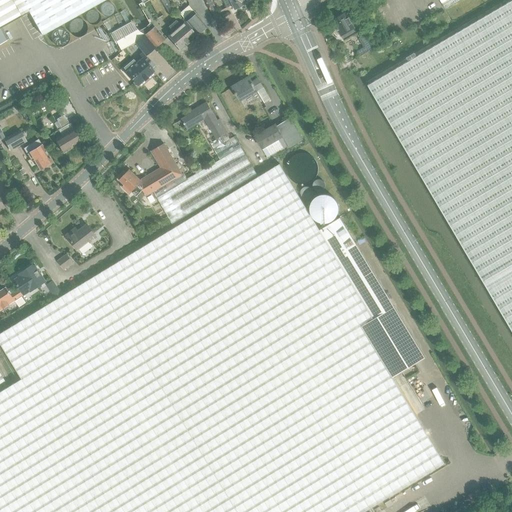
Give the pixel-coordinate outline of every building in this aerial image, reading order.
[(22,0),(0,0),(0,42),(4,40),(0,32),(0,27),(22,16),(23,15),(28,13),(29,12),(22,0)] [(22,0),(29,12),(41,34),(102,0),(22,0)] [(167,0),(161,0),(168,13),(173,10),(167,0)] [(210,0),(206,0),(204,2),(212,16),(217,14),(210,0)] [(227,0),(233,10),(241,6),(241,5),(250,0),(227,0)] [(511,334),(511,0),(367,86),(416,170),(511,334)] [(440,0),(445,9),(460,0),(440,0)] [(187,8),(186,9),(179,15),(183,19),(183,20),(197,35),(205,27),(191,12),(187,8)] [(336,37),(338,37),(340,42),(343,40),(343,41),(356,34),(344,13),(339,17),(337,16),(334,18),(333,20),(331,21),(335,27),(333,28),(332,30),(336,37)] [(172,33),(167,38),(179,51),(195,37),(183,24),(180,26),(175,21),(168,28),(172,33)] [(145,35),(138,31),(130,22),(112,32),(120,49),(121,51),(134,43),(145,35)] [(154,28),(147,34),(146,35),(144,37),(155,49),(164,41),(154,28)] [(140,51),(145,57),(155,49),(144,37),(146,35),(145,35),(134,43),(140,51)] [(364,37),(358,41),(363,48),(357,52),(360,57),(372,50),(364,37)] [(173,53),(166,57),(170,62),(178,58),(173,53)] [(347,55),(342,58),(346,64),(351,61),(347,55)] [(132,61),(126,67),(124,68),(127,71),(125,71),(137,85),(152,72),(141,59),(135,65),(132,61)] [(239,102),(258,91),(265,103),(269,100),(257,79),(252,82),(249,77),(231,87),(239,102)] [(204,120),(216,140),(227,134),(228,133),(221,123),(219,124),(206,103),(191,111),(192,114),(181,121),(187,130),(204,120)] [(60,136),(54,140),(62,154),(80,143),(63,116),(56,121),(61,129),(58,131),(60,136)] [(261,150),(262,150),(297,129),(290,118),(276,126),(275,124),(254,137),(261,150)] [(267,158),(283,149),(288,146),(289,148),(303,140),(297,129),(262,150),(267,158)] [(19,131),(3,140),(10,152),(26,142),(19,131)] [(216,140),(210,144),(220,159),(240,148),(234,137),(230,139),(227,134),(216,140)] [(38,141),(23,150),(31,162),(33,161),(39,171),(44,167),(45,168),(49,165),(50,164),(51,162),(41,145),(41,146),(38,141)] [(146,196),(153,192),(182,175),(163,145),(152,151),(163,170),(141,183),(129,171),(124,175),(122,175),(120,178),(120,180),(119,181),(124,186),(122,188),(129,196),(132,193),(136,197),(143,190),(146,196)] [(220,159),(187,179),(184,174),(182,175),(153,192),(173,225),(257,175),(240,148),(220,159)] [(10,387),(0,392),(0,511),(363,511),(444,463),(393,377),(362,326),(374,319),(320,230),(310,213),(280,164),(141,248),(114,265),(0,334),(0,344),(22,380),(21,380),(15,384),(10,387)] [(340,217),(320,230),(374,319),(362,326),(393,377),(426,357),(340,217)] [(75,229),(66,236),(69,241),(68,242),(74,249),(75,248),(77,251),(88,242),(89,243),(96,238),(87,225),(78,232),(75,229)] [(67,255),(57,262),(63,271),(73,264),(67,255)] [(19,275),(20,278),(14,282),(19,290),(23,296),(30,291),(30,293),(45,283),(34,265),(19,275)] [(19,290),(11,295),(6,288),(0,292),(0,311),(4,308),(5,310),(9,308),(8,306),(15,301),(19,308),(26,303),(22,297),(23,296),(19,290)] [(56,299),(63,294),(60,290),(53,294),(56,299)]
